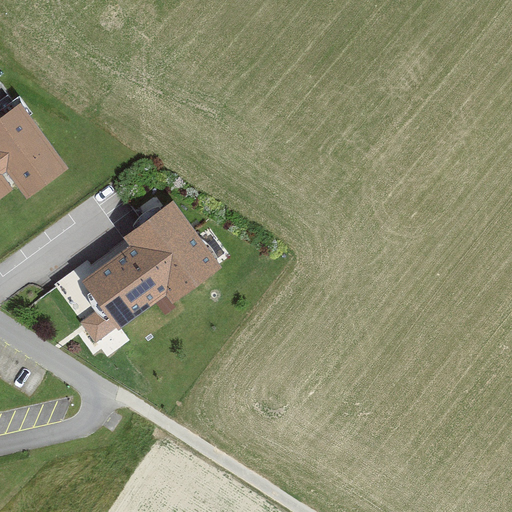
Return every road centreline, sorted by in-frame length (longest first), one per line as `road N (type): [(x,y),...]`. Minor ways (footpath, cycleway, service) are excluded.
road 1 (track): [(298,511),(117,396)]
road 2 (unknown): [(113,394),(117,413),(110,420),(0,452)]
road 3 (residential): [(117,396),(0,321)]
